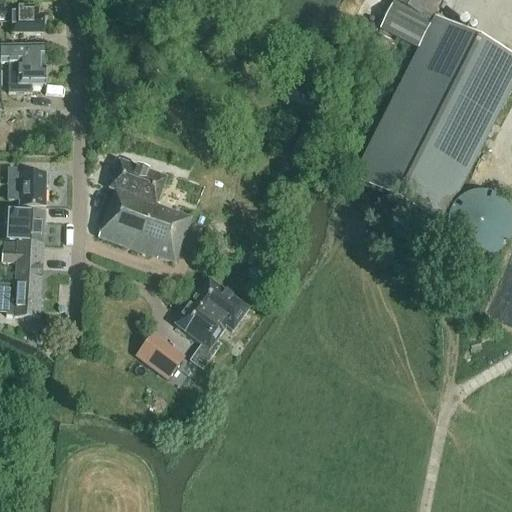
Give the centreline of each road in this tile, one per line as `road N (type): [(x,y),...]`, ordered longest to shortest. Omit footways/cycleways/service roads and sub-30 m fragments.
road 1 (residential): [(74,338),(79,108),(69,0)]
road 2 (track): [(447,402),(448,272),(423,240),(375,207)]
road 3 (track): [(511,357),(447,402),(425,511)]
